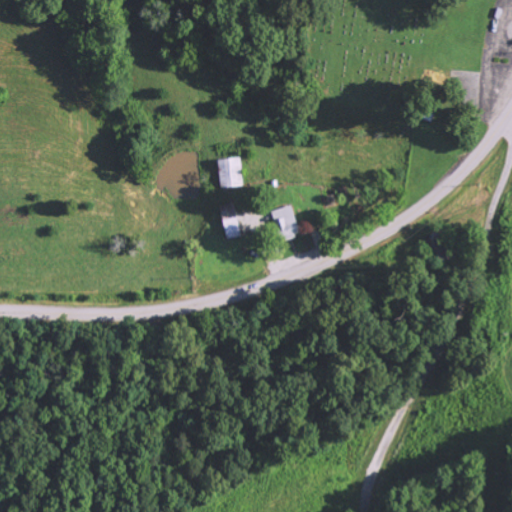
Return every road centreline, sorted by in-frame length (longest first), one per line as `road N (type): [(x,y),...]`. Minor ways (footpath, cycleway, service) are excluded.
road 1 (secondary): [(0,309),(156,309),(278,279),(420,207),(478,155),(511,107)]
road 2 (residential): [(511,158),(472,287),(406,409),(366,511)]
